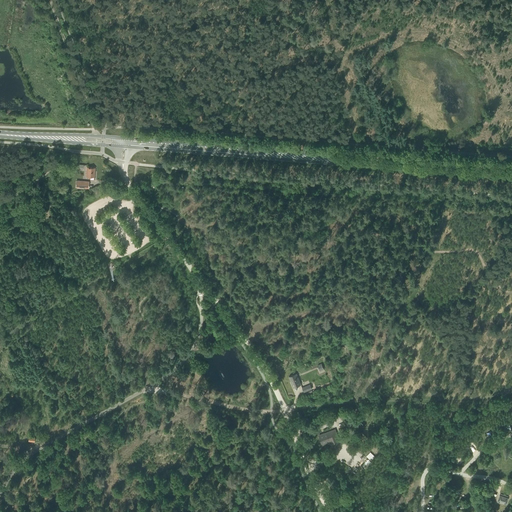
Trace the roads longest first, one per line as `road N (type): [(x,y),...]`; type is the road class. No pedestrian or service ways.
road 1 (primary): [(511,176),(122,143)]
road 2 (unknown): [(353,162),(343,63),(365,47),(411,35),(456,43),(511,94)]
road 3 (track): [(511,395),(291,408)]
road 4 (track): [(125,249),(150,291),(139,308),(138,350),(148,386)]
road 5 (unclassified): [(196,276),(127,183),(123,162)]
road 6 (track): [(50,0),(93,129)]
road 7 (track): [(102,277),(45,222),(0,237)]
